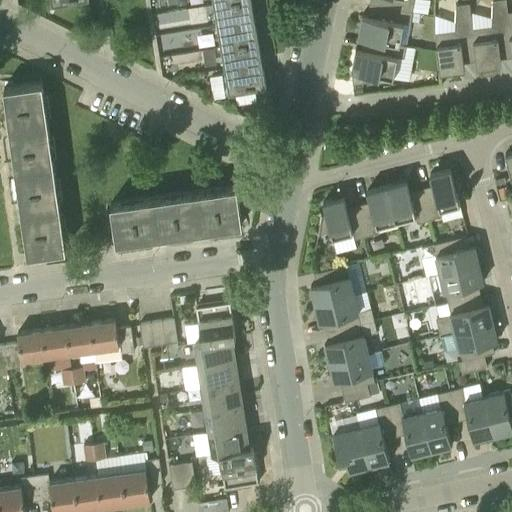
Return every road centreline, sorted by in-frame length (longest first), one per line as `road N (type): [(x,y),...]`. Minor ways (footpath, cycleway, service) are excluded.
road 1 (residential): [(291,169),(0,19)]
road 2 (residential): [(0,293),(273,254)]
road 3 (residential): [(306,511),(270,293),(273,254)]
road 4 (residential): [(304,108),(511,82)]
road 5 (residential): [(291,169),(315,174),(467,139)]
road 6 (residential): [(511,313),(467,139)]
road 7 (residential): [(345,511),(511,477)]
